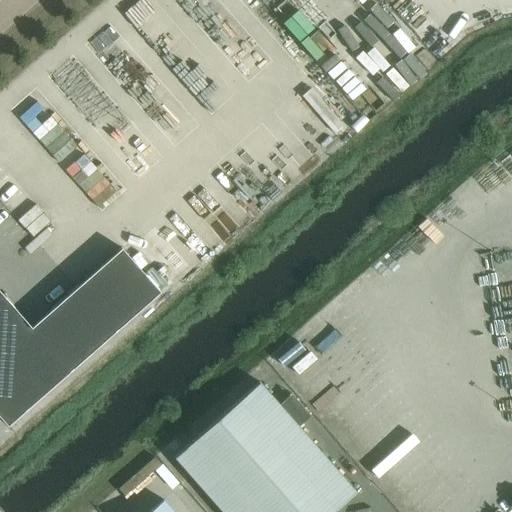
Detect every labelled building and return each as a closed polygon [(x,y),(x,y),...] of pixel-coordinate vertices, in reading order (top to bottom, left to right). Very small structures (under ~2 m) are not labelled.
[(43,146),(60,133),(32,98),(16,111),(43,146)] [(279,114),(259,133),(294,169),(314,150),(279,114)] [(68,139),(51,153),(61,164),(77,150),(68,139)] [(0,164),(0,204),(3,211),(22,203),(6,162),(0,164)] [(88,165),(73,177),(80,186),(95,174),(88,165)] [(92,202),(109,188),(102,180),(85,195),(92,202)] [(466,237),(483,221),(475,213),(458,229),(466,237)] [(30,328),(0,293),(0,417),(7,425),(159,292),(120,248),(30,328)] [(222,511),(336,511),(335,510),(356,492),(259,382),(174,457),(222,511)] [(174,511),(163,499),(148,511),(174,511)]
